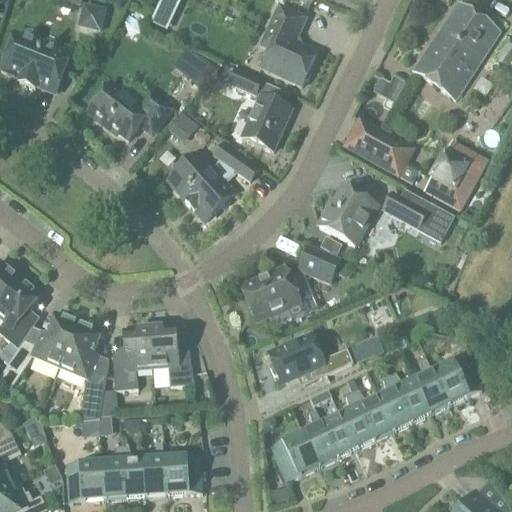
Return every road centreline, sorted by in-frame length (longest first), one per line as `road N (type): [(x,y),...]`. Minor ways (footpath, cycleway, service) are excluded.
road 1 (residential): [(186,284),(246,245),(287,196),(384,0)]
road 2 (residential): [(186,284),(126,201),(46,143),(0,123)]
road 3 (residential): [(242,511),(226,376),(186,284)]
road 4 (residential): [(341,511),(511,438)]
road 5 (residential): [(0,219),(85,285),(145,294)]
